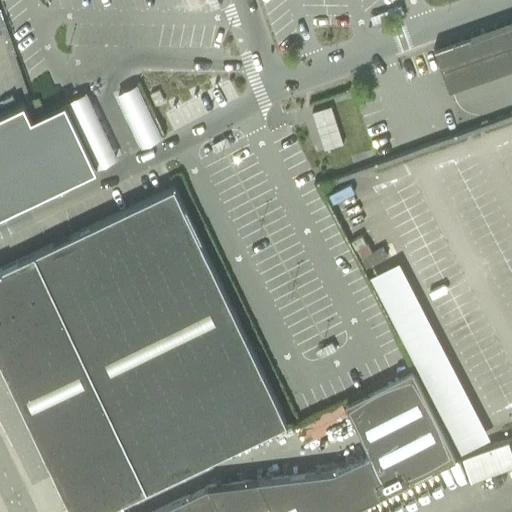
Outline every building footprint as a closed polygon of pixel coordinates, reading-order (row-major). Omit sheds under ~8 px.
[(141,145),(161,135),(134,82),(113,92),(141,145)] [(324,153),(365,140),(350,91),(308,104),(324,153)] [(0,214),(97,168),(70,113),(93,102),(88,92),(32,118),(24,102),(0,114),(0,214)] [(174,186),(0,268),(0,359),(72,511),(96,511),(287,421),(174,186)] [(152,511),(343,511),(457,458),(414,370),(347,404),(372,452),(334,470),(209,485),(152,511)] [(511,464),(511,453),(508,441),(463,456),(471,479),(511,464)]
